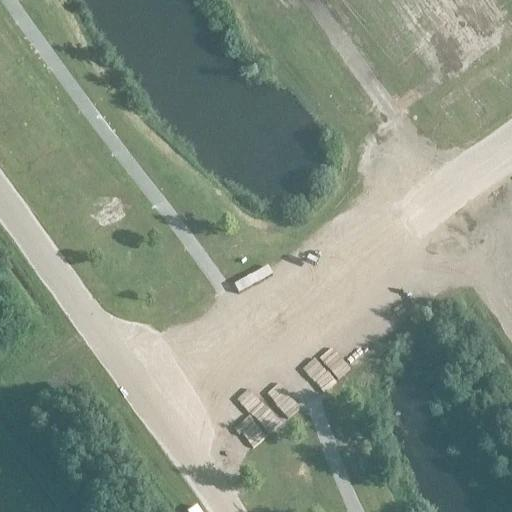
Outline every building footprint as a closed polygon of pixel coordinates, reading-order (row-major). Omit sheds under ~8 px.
[(363,0),(343,0),(335,7),(343,17),(364,0),(363,0)] [(396,71),(416,54),(378,7),(357,24),(396,71)] [(419,208),(422,215),(439,206),(451,227),(473,215),(457,187),(419,208)] [(455,234),(475,260),(496,244),(476,218),(455,234)] [(283,250),(270,255),(275,267),(288,262),(283,250)] [(511,283),(497,298),(507,309),(511,303),(511,283)]
